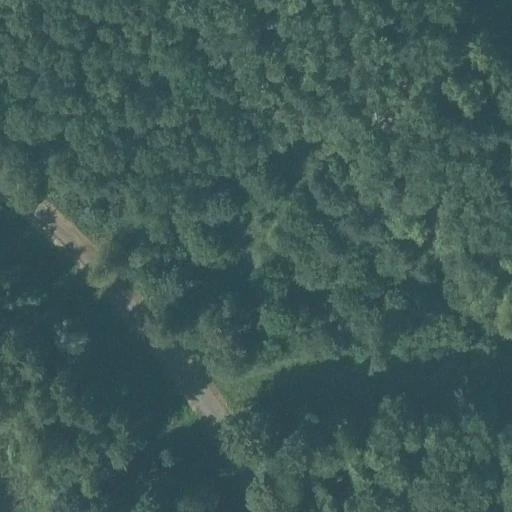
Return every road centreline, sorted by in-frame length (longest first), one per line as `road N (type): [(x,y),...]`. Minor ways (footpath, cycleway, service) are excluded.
road 1 (track): [(264,511),(249,474),(180,370),(96,270),(0,187)]
road 2 (track): [(46,511),(213,420)]
